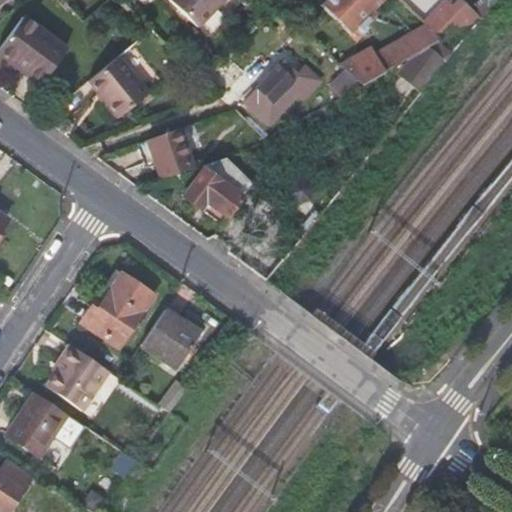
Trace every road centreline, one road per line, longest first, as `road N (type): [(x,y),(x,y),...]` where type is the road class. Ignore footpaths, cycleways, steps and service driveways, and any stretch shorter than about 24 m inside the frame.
road 1 (unclassified): [(432,437),(105,194)]
road 2 (residential): [(0,351),(105,194)]
road 3 (unclassified): [(105,194),(0,116)]
road 4 (tertiary): [(511,335),(432,437)]
